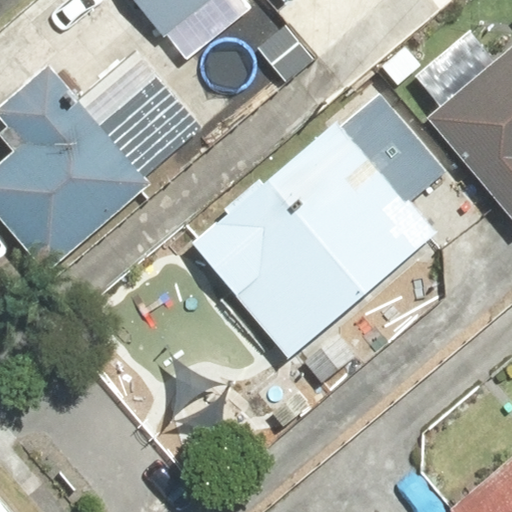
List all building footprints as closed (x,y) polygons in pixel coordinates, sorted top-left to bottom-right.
[(102,0),(137,46),(197,0),(102,0)] [(168,42),(139,70),(188,122),(217,95),(168,42)] [(511,50),(435,110),(511,209),(511,50)] [(0,170),(0,198),(55,264),(160,178),(59,57),(0,105),(0,113),(28,147),(0,170)] [(388,83),(208,231),(258,292),(309,353),(458,231),(388,146),(419,120),(388,83)] [(511,511),(511,458),(461,504),(467,511),(511,511)]
